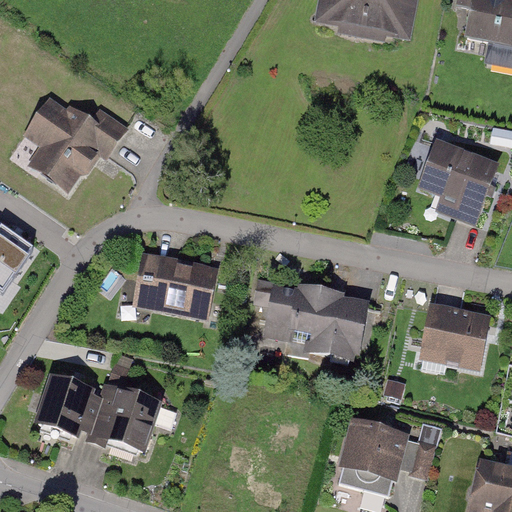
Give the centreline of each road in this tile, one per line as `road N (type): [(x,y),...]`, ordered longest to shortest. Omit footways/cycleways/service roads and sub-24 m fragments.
road 1 (residential): [(135,211),(511,286)]
road 2 (unclassified): [(265,0),(135,211)]
road 3 (residential): [(0,392),(96,240),(135,211)]
